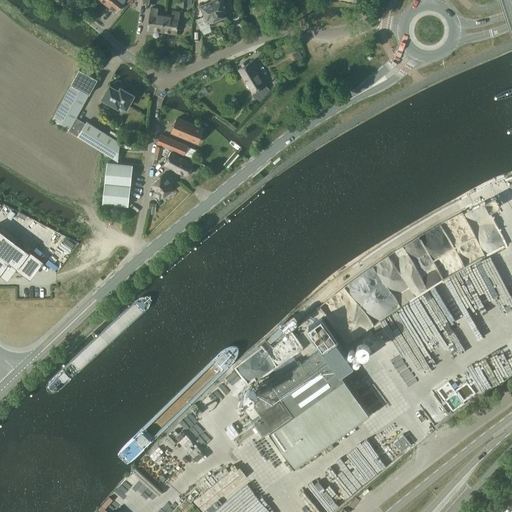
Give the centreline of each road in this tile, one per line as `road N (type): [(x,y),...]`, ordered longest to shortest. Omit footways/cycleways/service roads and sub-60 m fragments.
road 1 (tertiary): [(141,258),(266,154),(372,86)]
road 2 (unclassified): [(165,80),(283,31),(403,24)]
road 3 (unclassified): [(360,511),(511,399)]
road 4 (unclassified): [(141,258),(136,247),(165,80)]
road 5 (tertiary): [(22,372),(141,258)]
road 6 (primary): [(511,419),(391,511)]
road 7 (unclassified): [(165,80),(64,0)]
road 8 (primary): [(427,511),(511,424)]
